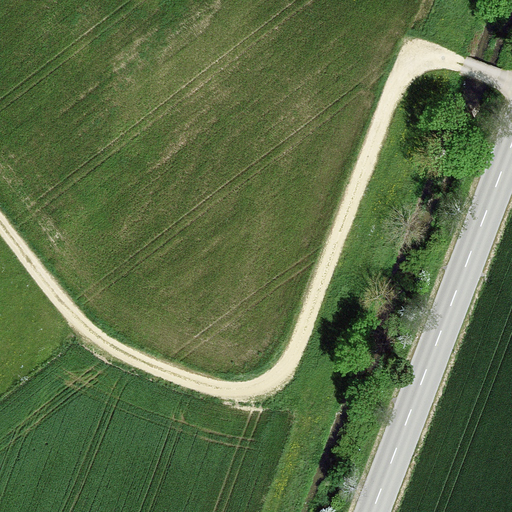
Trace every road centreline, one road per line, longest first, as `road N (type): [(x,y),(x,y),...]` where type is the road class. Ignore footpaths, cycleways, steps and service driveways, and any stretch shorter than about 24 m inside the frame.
road 1 (track): [(0,215),(86,328),(113,351),(218,389),(250,389),(281,379),(297,356),(403,68),(423,57),(511,79)]
road 2 (tertiary): [(371,511),(511,136)]
